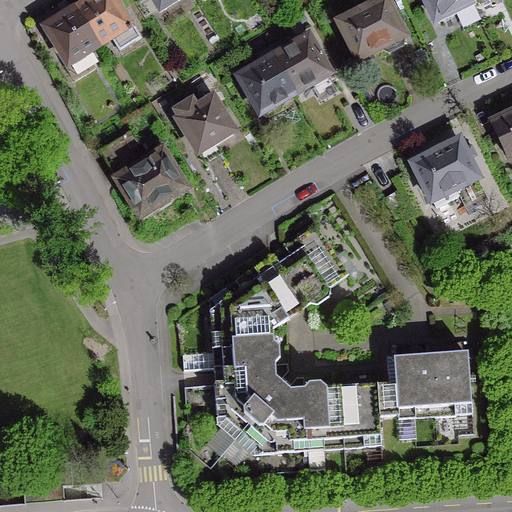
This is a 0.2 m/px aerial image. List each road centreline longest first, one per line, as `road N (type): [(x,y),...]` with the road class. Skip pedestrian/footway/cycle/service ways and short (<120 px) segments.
road 1 (residential): [(139,287),(355,158),(511,80)]
road 2 (residential): [(3,29),(139,287)]
road 3 (residential): [(139,287),(156,511)]
